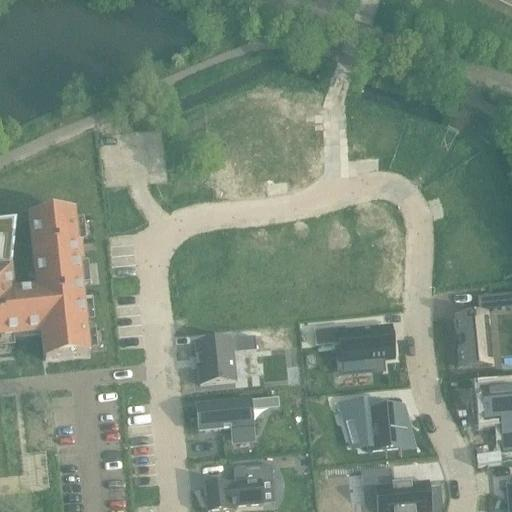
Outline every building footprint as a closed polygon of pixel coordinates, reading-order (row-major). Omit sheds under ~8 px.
[(478,190),(451,196),(462,246),(497,238),(487,196),(498,194),(493,174),(475,178),(478,190)] [(0,343),(42,339),(44,365),(88,360),(87,357),(82,307),(78,266),(80,266),(78,248),(75,248),(72,216),(30,221),(37,293),(12,296),(10,275),(13,237),(0,236),(0,343)] [(389,230),(365,231),(371,274),(395,272),(389,230)] [(190,256),(187,264),(190,289),(209,287),(210,299),(243,296),(238,249),(196,253),(190,256)] [(499,297),(476,299),(477,313),(500,310),(499,297)] [(481,317),(455,319),(457,341),(458,348),(460,370),(491,367),(485,317),(481,317)] [(344,329),(314,332),(315,347),(338,345),(340,366),(370,362),(372,374),(384,373),(383,361),(394,360),(393,352),(392,352),(391,344),(386,344),(384,330),(344,334),(344,329)] [(254,339),(195,345),(199,387),(234,384),(231,355),(255,353),(254,339)] [(511,389),(480,393),(483,425),(500,423),(501,432),(503,454),(511,453),(511,389)] [(277,400),(195,408),(197,425),(203,425),(204,434),(233,431),(234,439),(240,438),(252,428),(250,413),(278,410),(277,400)] [(379,403),(338,406),(341,419),(353,422),(360,450),(367,449),(368,454),(414,450),(408,428),(406,427),(402,414),(404,413),(403,410),(384,412),(379,403)] [(234,485),(204,488),(206,511),(234,511),(234,509),(262,507),(260,483),(272,482),(270,467),(232,471),(234,485)] [(390,472),(360,475),(362,492),(375,491),(377,511),(430,511),(428,484),(392,488),(390,472)]
